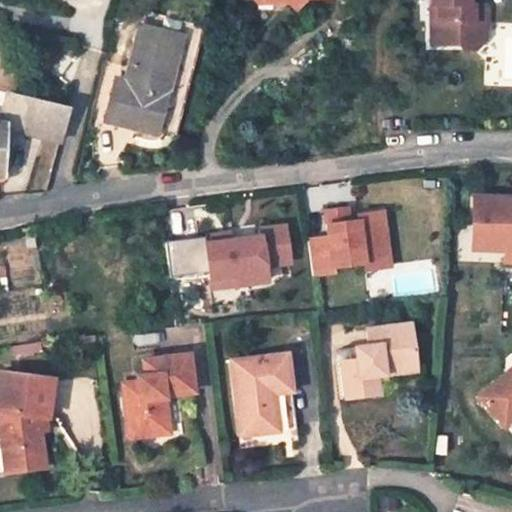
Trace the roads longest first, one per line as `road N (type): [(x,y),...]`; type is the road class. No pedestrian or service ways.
road 1 (residential): [(511,145),(115,190),(0,213)]
road 2 (residential): [(132,511),(369,477)]
